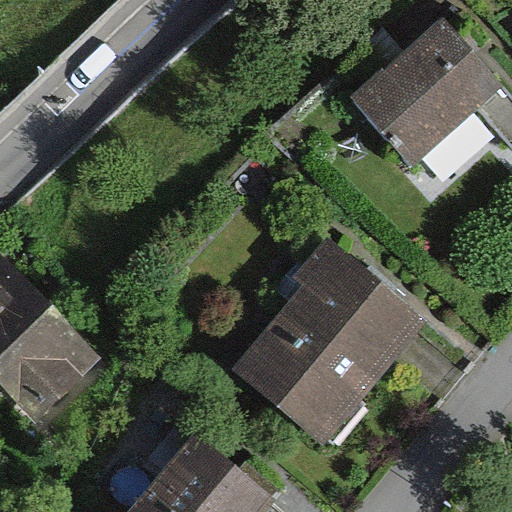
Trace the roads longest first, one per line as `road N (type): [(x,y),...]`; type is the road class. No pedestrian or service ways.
road 1 (residential): [(0,182),(188,0)]
road 2 (residential): [(511,357),(379,511)]
